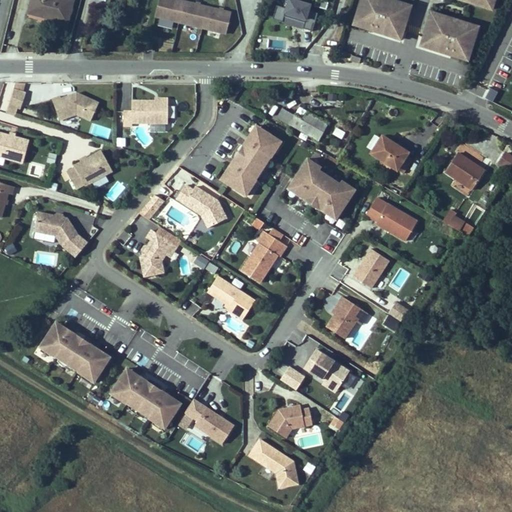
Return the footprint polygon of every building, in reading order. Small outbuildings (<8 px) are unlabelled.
[(27,0),(24,16),(40,20),(39,24),(64,30),(70,7),(49,2),(49,0),(27,0)] [(275,6),(272,22),(312,30),(316,13),(309,11),(310,4),(292,0),(285,0),(284,8),(275,6)] [(353,24),(351,30),(368,35),(369,31),(375,33),(374,37),(392,43),(393,43),(395,38),(401,40),(401,39),(408,17),(408,16),(402,14),(404,9),(403,9),(384,3),(383,8),(377,6),(378,2),(373,0),(360,0),(360,3),(359,4),(363,6),(357,24),(354,23),(353,24)] [(458,0),(457,4),(464,6),(465,6),(466,3),(484,9),(483,12),(484,13),(491,15),(495,0),(458,0)] [(357,24),(363,6),(359,4),(360,3),(358,3),(352,23),(353,24),(354,23),(357,24)] [(484,9),(466,3),(465,6),(464,6),(464,8),(484,14),(484,13),(483,12),(484,9)] [(226,24),(156,4),(151,25),(220,45),(226,24)] [(404,9),(402,14),(408,16),(408,17),(409,18),(411,10),(403,8),(403,9),(404,9)] [(428,22),(434,24),(436,19),(437,20),(437,18),(429,16),(427,23),(428,24),(428,22)] [(421,45),(421,46),(427,48),(425,53),(426,54),(445,59),(446,55),(452,57),(451,61),(467,66),(469,58),(466,57),(472,39),(475,40),(475,39),(478,32),(461,27),(460,32),(453,30),(455,25),(437,20),(436,19),(434,24),(428,22),(428,24),(421,45)] [(393,43),(392,43),(392,44),(400,47),(402,39),(401,39),(401,40),(395,38),(393,43)] [(475,40),(472,39),(466,57),(469,58),(469,59),(470,60),(477,39),(475,39),(475,40)] [(421,46),(421,45),(420,45),(418,52),(426,55),(426,54),(425,53),(427,48),(421,46)] [(348,64),(347,70),(356,72),(357,67),(348,64)] [(23,91),(25,85),(15,82),(13,87),(23,91)] [(17,117),(24,92),(12,88),(5,113),(17,117)] [(489,90),(486,99),(493,101),(496,92),(489,90)] [(328,93),(326,101),(335,103),(337,95),(328,93)] [(125,108),(125,122),(134,123),(134,120),(169,120),(170,98),(156,98),(134,97),(133,108),(125,108)] [(58,103),(49,105),(56,127),(64,124),(72,122),(89,130),(97,112),(76,102),(74,104),(67,106),(66,103),(58,106),(58,103)] [(286,115),(281,124),(321,148),(331,131),(312,119),(307,128),(286,115)] [(92,124),(90,133),(108,138),(110,128),(92,124)] [(335,129),(332,136),(342,139),(344,132),(335,129)] [(253,146),(261,134),(258,132),(250,144),(253,146)] [(260,183),(265,175),(271,167),(272,164),(273,164),(276,159),(283,148),(261,134),(253,146),(250,144),(245,152),(236,167),(231,175),(234,177),(227,189),(249,203),(259,186),(260,183)] [(124,138),(115,139),(116,147),(125,147),(124,138)] [(9,141),(0,139),(0,162),(23,169),(29,147),(15,143),(9,141)] [(388,146),(378,162),(404,178),(414,162),(388,146)] [(279,161),(285,152),(282,150),(276,159),(279,161)] [(100,151),(64,171),(75,193),(112,173),(100,151)] [(236,167),(245,152),(243,151),(239,155),(237,157),(238,157),(238,158),(237,158),(235,162),(234,165),(236,167)] [(48,153),(46,163),(54,164),(56,154),(48,153)] [(463,159),(451,179),(479,196),(492,175),(485,171),(484,173),(474,168),(475,166),(463,159)] [(26,175),(41,178),(44,164),(30,161),(26,175)] [(341,222),(358,194),(345,186),(343,189),(322,175),(323,173),(310,165),(293,193),(302,198),(300,200),(307,204),(309,202),(325,212),(323,214),(330,219),(331,216),(340,222),(341,222)] [(227,189),(234,177),(231,175),(224,187),(227,189)] [(266,182),(269,178),(268,177),(265,175),(260,183),(263,185),(266,182)] [(118,179),(104,195),(112,202),(126,186),(118,179)] [(400,184),(396,192),(405,197),(409,190),(400,184)] [(0,221),(7,199),(10,200),(13,192),(0,188),(0,221)] [(198,196),(190,192),(182,205),(207,221),(208,219),(211,221),(217,232),(232,225),(222,207),(200,193),(198,196)] [(253,203),(259,194),(256,192),(250,201),(253,203)] [(302,198),(293,193),(291,196),(300,201),(300,200),(302,198)] [(140,213),(150,220),(163,200),(153,194),(140,213)] [(325,212),(309,202),(307,204),(307,206),(323,215),(323,214),(325,212)] [(381,204),(372,221),(383,228),(381,230),(411,247),(422,227),(381,204)] [(340,222),(331,216),(330,219),(329,220),(338,225),(340,222)] [(207,221),(214,234),(217,232),(211,221),(208,219),(207,221)] [(57,223),(39,220),(36,239),(57,242),(63,251),(79,240),(68,225),(62,224),(62,226),(57,225),(57,223)] [(484,237),(460,223),(455,231),(479,244),(484,237)] [(291,251),(268,237),(262,247),(264,249),(247,277),(266,288),(283,260),(285,262),(291,251)] [(174,250),(153,238),(149,245),(153,248),(148,255),(150,256),(148,260),(146,258),(142,264),(147,283),(166,279),(164,268),(168,261),(174,250)] [(11,243),(3,248),(9,256),(17,251),(11,243)] [(53,267),(56,256),(37,250),(34,262),(53,267)] [(174,250),(168,261),(172,263),(178,253),(174,250)] [(376,294),(394,266),(376,254),(358,282),(376,294)] [(203,270),(209,261),(198,255),(193,264),(203,270)] [(259,307),(222,283),(212,299),(230,310),(234,312),(232,314),(231,316),(247,326),(259,307)] [(181,310),(194,315),(198,306),(185,300),(181,310)] [(348,301),(344,308),(346,309),(341,318),(333,331),(351,342),(362,325),(369,314),(348,301)] [(395,302),(382,325),(394,332),(408,310),(395,302)] [(346,309),(344,308),(338,317),(341,318),(346,309)] [(226,314),(220,324),(240,336),(246,326),(226,314)] [(369,314),(362,325),(366,328),(373,316),(369,314)] [(57,333),(55,335),(67,343),(69,340),(57,333)] [(55,335),(41,358),(58,368),(58,367),(80,381),(80,382),(96,392),(110,369),(98,362),(100,359),(69,340),(67,343),(55,335)] [(112,366),(100,359),(98,362),(110,369),(112,366)] [(324,359),(313,377),(333,390),(346,398),(358,380),(324,359)] [(284,365),(275,380),(296,391),(305,376),(284,365)] [(138,386),(140,383),(127,375),(126,378),(138,386)] [(126,378),(112,401),(129,411),(129,410),(152,423),(151,424),(168,434),(181,411),(169,404),(171,401),(140,383),(138,386),(126,378)] [(346,398),(333,390),(331,393),(344,401),(346,398)] [(169,404),(181,411),(183,408),(171,401),(169,404)] [(216,446),(228,454),(241,434),(205,411),(197,425),(220,439),(216,446)] [(285,419),(275,435),(292,446),(298,437),(319,432),(315,417),(308,419),(307,414),(285,419)] [(328,426),(338,432),(343,423),(334,417),(328,426)] [(286,461),(261,445),(251,461),(278,478),(281,493),(300,489),(295,467),(290,463),(288,465),(284,462),(286,461)] [(302,471),(311,475),(315,466),(307,462),(302,471)]
